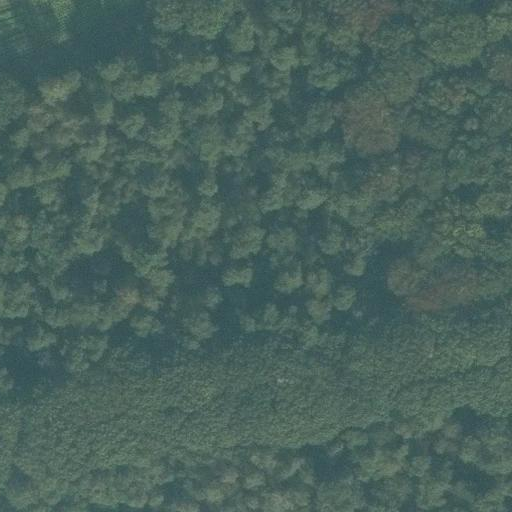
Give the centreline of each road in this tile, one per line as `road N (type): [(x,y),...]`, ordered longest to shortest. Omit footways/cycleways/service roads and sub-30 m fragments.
road 1 (track): [(511,333),(0,427)]
road 2 (track): [(0,79),(170,0)]
